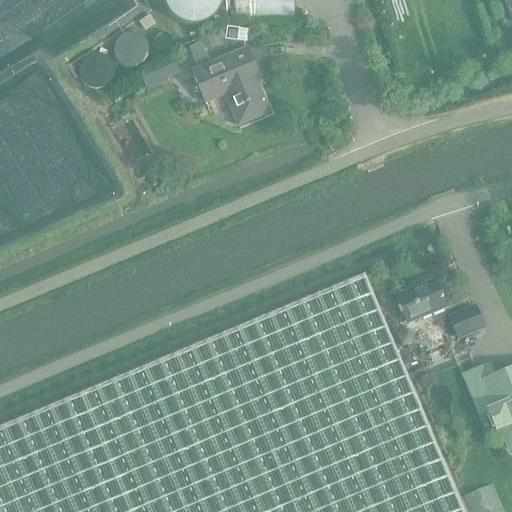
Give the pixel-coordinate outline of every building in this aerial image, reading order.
[(293,21),(293,0),(235,0),(235,14),(248,14),(248,19),(293,21)] [(200,44),(188,49),(197,68),(208,63),(200,44)] [(118,70),(118,69),(118,64),(117,60),(112,53),(109,50),(105,48),(97,46),(89,48),(86,49),(82,52),(79,54),(76,60),(75,64),(74,68),(75,73),(76,78),(80,84),(83,87),(88,89),(95,91),(100,90),(105,89),(111,85),(114,82),(117,77),(118,70)] [(237,126),(267,113),(251,76),(253,75),(243,51),(191,73),(205,104),(224,96),(237,126)] [(0,429),(0,511),(462,511),(364,278),(354,282),(183,352),(47,409),(29,417),(0,429)] [(406,324),(444,308),(432,281),(394,297),(406,324)] [(509,452),(511,450),(511,370),(493,379),(488,367),(465,377),(479,412),(491,407),(509,452)] [(502,511),(492,486),(461,498),(466,511),(502,511)]
